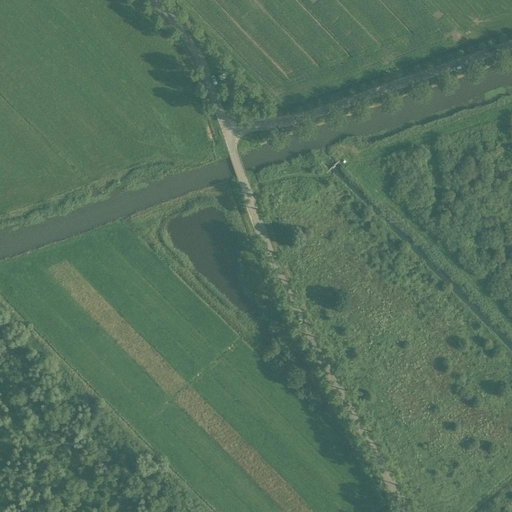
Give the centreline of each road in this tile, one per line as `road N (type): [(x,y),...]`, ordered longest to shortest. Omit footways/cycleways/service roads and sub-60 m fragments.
road 1 (unclassified): [(415,511),(299,311),(228,133)]
road 2 (unclassified): [(228,133),(304,117),(511,45)]
road 3 (unclassified): [(228,133),(194,50),(152,0)]
